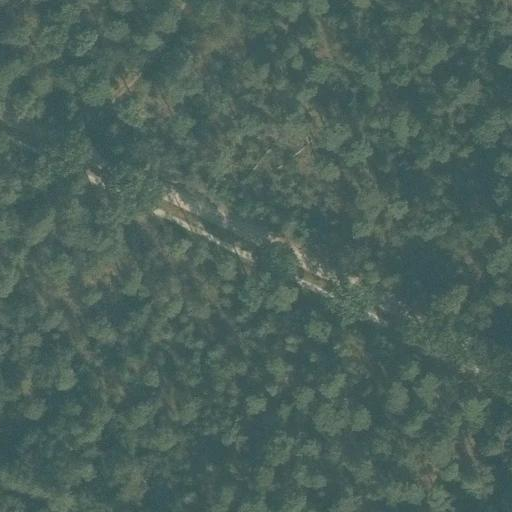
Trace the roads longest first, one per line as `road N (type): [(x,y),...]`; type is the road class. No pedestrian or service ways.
road 1 (track): [(511,364),(0,111)]
road 2 (track): [(0,175),(63,142),(190,0)]
